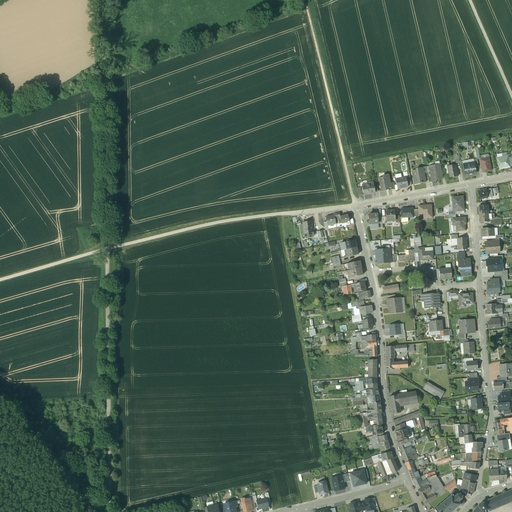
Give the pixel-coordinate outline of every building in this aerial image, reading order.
[(507,157),(497,158),(499,169),(509,167),(507,156),(507,157)] [(491,171),(489,158),(480,160),(482,172),(491,171)] [(474,163),(463,165),(465,174),(476,172),(475,167),(474,163)] [(440,164),(429,166),(431,177),(432,182),(437,181),(436,179),(442,178),(440,164)] [(456,165),(447,167),(449,178),(458,176),(456,165)] [(422,167),(416,169),(416,170),(412,171),(414,183),(420,182),(421,184),(425,183),(424,173),(422,167)] [(383,177),(378,178),(381,192),(386,191),(386,189),(391,188),(391,190),(390,183),(388,174),(383,175),(383,177)] [(406,177),(396,179),(397,189),(408,187),(408,186),(406,177)] [(373,183),(362,185),(364,195),(375,193),(374,192),(373,186),(373,183)] [(486,190),(482,191),(482,190),(478,191),(479,199),(488,197),(486,190)] [(463,196),(452,197),(453,211),(454,211),(455,211),(464,210),(463,196)] [(487,205),(479,206),(479,215),(492,214),(492,211),(489,211),(489,212),(488,212),(487,205)] [(431,206),(418,206),(419,209),(419,214),(427,214),(427,218),(432,218),(431,206)] [(413,208),(401,209),(402,218),(408,218),(413,217),(413,210),(413,208)] [(395,211),(386,211),(386,221),(395,221),(396,221),(395,217),(395,211)] [(378,214),(372,214),(372,215),(369,215),(370,224),(374,224),(374,223),(378,222),(378,224),(378,217),(378,214)] [(492,214),(479,215),(480,222),(489,221),(488,219),(494,218),(494,214),(492,214)] [(334,215),(326,217),(326,218),(327,222),(328,226),(336,224),(335,219),(334,215)] [(340,217),(341,220),(342,224),(347,223),(346,222),(349,221),(348,215),(340,217)] [(456,218),(452,219),(452,226),(456,225),(456,231),(465,231),(464,222),(466,222),(465,218),(456,218)] [(311,222),(303,223),(304,237),(313,236),(311,222)] [(486,228),(482,229),(482,236),(494,235),(493,228),(486,228)] [(325,230),(318,231),(319,238),(324,237),(327,237),(325,230)] [(466,238),(457,239),(458,250),(467,249),(466,238)] [(355,240),(347,242),(344,243),(344,245),(340,246),(341,251),(344,250),(356,247),(355,240)] [(493,242),(485,242),(486,253),(496,252),(499,252),(498,242),(498,241),(493,242)] [(356,247),(344,250),(346,257),(358,255),(356,247)] [(432,251),(424,252),(424,248),(418,248),(418,253),(419,260),(433,259),(432,251)] [(389,249),(376,250),(376,255),(377,255),(378,264),(390,263),(389,249)] [(408,255),(398,256),(398,262),(412,261),(415,261),(414,253),(414,251),(411,252),(411,250),(408,250),(408,255)] [(469,259),(464,260),(464,258),(460,259),(460,260),(459,260),(460,268),(462,268),(463,276),(471,275),(470,270),(469,270),(469,259)] [(494,259),(486,260),(486,267),(487,267),(488,272),(494,272),(501,271),(500,263),(499,263),(499,259),(494,259)] [(358,261),(346,264),(348,271),(361,268),(360,265),(359,265),(358,261)] [(348,271),(347,271),(349,278),(362,275),(361,268),(348,271)] [(450,269),(446,270),(446,269),(440,269),(439,269),(440,280),(440,279),(447,279),(447,278),(451,278),(451,279),(452,279),(451,276),(451,269),(451,268),(450,268),(450,269)] [(495,279),(490,280),(490,282),(487,283),(487,288),(486,288),(486,289),(499,288),(499,285),(498,281),(498,279),(495,279)] [(364,283),(355,284),(356,287),(356,290),(357,292),(366,290),(364,283)] [(398,284),(382,287),(383,293),(399,290),(398,288),(398,284)] [(347,286),(342,287),(344,295),(352,293),(350,285),(347,286)] [(499,288),(486,289),(487,295),(488,295),(489,297),(498,297),(498,292),(499,292),(499,288)] [(370,291),(358,293),(359,299),(371,297),(370,291)] [(438,293),(425,294),(426,301),(427,301),(427,307),(439,306),(438,293)] [(472,293),(458,294),(459,304),(473,303),(472,293)] [(387,299),(387,305),(388,305),(389,313),(402,312),(400,298),(395,298),(387,299)] [(365,306),(359,308),(359,309),(360,314),(372,312),(371,305),(365,306)] [(371,319),(363,321),(364,329),(372,327),(371,319)] [(466,320),(459,321),(460,333),(461,333),(465,333),(475,332),(474,321),(466,322),(466,320)] [(441,321),(433,322),(429,323),(430,332),(439,331),(440,337),(443,337),(442,330),(441,321)] [(400,324),(389,325),(390,335),(398,335),(400,334),(400,324)] [(376,340),(366,341),(366,347),(372,346),(372,349),(376,348),(376,340)] [(468,343),(463,343),(463,344),(464,355),(474,354),(473,342),(468,343)] [(414,344),(406,345),(406,346),(407,346),(407,350),(407,351),(407,352),(414,352),(414,344)] [(394,346),(386,347),(386,359),(395,358),(394,352),(394,347),(394,346)] [(376,348),(372,349),(372,350),(367,351),(367,354),(367,357),(377,357),(376,348)] [(473,362),(466,363),(467,371),(477,370),(477,362),(473,362)] [(511,364),(499,365),(500,377),(506,377),(511,376),(511,364)] [(376,367),(368,367),(368,378),(376,378),(376,367)] [(470,382),(466,382),(466,386),(465,387),(466,390),(467,391),(471,391),(478,390),(478,385),(479,384),(478,381),(470,382)] [(444,392),(427,382),(423,389),(440,399),(444,392)] [(377,388),(369,390),(365,390),(367,397),(379,395),(377,388)] [(416,392),(397,395),(399,407),(418,403),(416,392)] [(367,397),(368,404),(372,403),(380,402),(379,395),(367,397)] [(397,395),(389,396),(392,414),(400,413),(399,407),(397,395)] [(476,399),(471,399),(471,400),(472,409),(482,409),(481,399),(476,399)] [(380,414),(372,415),(372,417),(375,416),(375,418),(373,419),(373,421),(374,425),(381,424),(382,424),(380,414)] [(412,414),(393,421),(394,426),(412,420),(414,419),(412,414)] [(508,418),(495,421),(495,423),(494,423),(496,435),(502,434),(501,430),(504,430),(503,425),(509,424),(508,418)] [(412,420),(403,423),(405,429),(407,428),(408,429),(414,427),(412,420)] [(398,426),(394,427),(395,431),(405,429),(403,423),(398,425),(398,426)] [(374,425),(369,426),(370,432),(372,431),(372,433),(382,431),(381,424),(374,425)] [(470,424),(458,425),(460,444),(468,444),(472,443),(471,435),(470,424)] [(405,429),(395,431),(397,441),(402,440),(410,437),(408,429),(407,428),(405,429)] [(373,436),(369,437),(370,438),(373,450),(380,448),(379,443),(377,437),(384,435),(384,433),(383,434),(373,436)] [(502,434),(496,435),(497,442),(506,440),(510,440),(509,433),(502,434)] [(384,435),(377,437),(379,443),(388,441),(386,435),(384,435)] [(506,440),(497,442),(499,452),(508,450),(506,440)] [(388,441),(379,443),(380,448),(381,451),(390,448),(388,441)] [(482,443),(473,443),(472,443),(468,444),(468,449),(465,449),(465,453),(466,453),(473,453),(480,452),(480,448),(482,448),(482,443)] [(391,451),(381,454),(382,459),(383,462),(387,461),(393,459),(391,451)] [(480,452),(473,453),(472,458),(472,462),(479,463),(480,459),(480,452)] [(407,454),(403,456),(405,462),(411,460),(410,457),(408,453),(407,454)] [(453,455),(450,456),(451,465),(454,464),(454,466),(459,465),(458,460),(454,460),(453,455)] [(393,459),(387,461),(392,473),(398,470),(395,462),(393,459)] [(392,473),(387,461),(383,462),(382,462),(387,475),(392,473)] [(387,475),(382,462),(378,463),(383,477),(387,475)] [(414,472),(413,468),(408,470),(409,473),(412,480),(417,478),(419,477),(418,474),(417,471),(414,472)] [(363,470),(357,472),(360,485),(366,483),(365,479),(363,470)] [(498,470),(489,471),(489,480),(499,480),(498,471),(498,470)] [(506,471),(498,471),(499,480),(507,479),(506,471)] [(353,486),(360,485),(357,472),(350,473),(351,481),(353,486)] [(476,476),(464,473),(463,478),(466,479),(466,480),(468,481),(468,482),(469,482),(472,483),(472,480),(475,481),(476,476)] [(341,476),(332,478),(335,491),(345,489),(343,483),(342,476),(341,476)] [(420,484),(417,478),(412,480),(413,484),(417,490),(421,487),(420,484)] [(428,484),(427,485),(431,490),(440,485),(437,478),(427,481),(428,484)] [(455,480),(442,488),(445,493),(456,485),(455,480)] [(472,483),(469,482),(469,483),(468,482),(468,481),(466,480),(463,480),(461,488),(465,489),(467,490),(473,493),(474,492),(475,484),(472,483)] [(322,482),(317,484),(318,486),(319,493),(320,495),(328,493),(326,484),(323,484),(322,482)] [(427,485),(417,491),(422,500),(426,498),(424,495),(431,490),(427,485)] [(442,488),(434,493),(436,498),(445,493),(442,488)] [(511,489),(483,502),(489,509),(488,510),(489,511),(511,501),(511,489)] [(448,498),(447,497),(447,498),(444,501),(444,500),(443,501),(444,501),(441,504),(440,503),(439,504),(440,504),(437,507),(436,506),(436,507),(435,509),(434,508),(434,509),(434,510),(434,511),(435,510),(436,511),(435,511),(451,511),(452,511),(453,511),(456,508),(456,509),(457,508),(456,508),(459,505),(460,506),(461,505),(462,505),(464,504),(464,502),(462,500),(462,499),(461,499),(462,497),(463,496),(462,496),(460,494),(461,493),(460,493),(460,494),(458,494),(457,493),(454,491),(452,491),(451,492),(451,494),(450,494),(451,495),(448,498)] [(250,499),(246,500),(246,498),(241,500),(244,511),(247,511),(253,511),(252,509),(251,504),(250,500),(250,499)] [(266,498),(257,501),(257,502),(259,509),(268,507),(267,500),(266,498)] [(369,499),(367,499),(367,500),(364,500),(365,503),(367,509),(367,511),(374,510),(373,508),(374,508),(373,504),(371,499),(369,499)] [(229,505),(224,506),(224,507),(225,511),(235,511),(235,508),(234,502),(228,503),(229,505)] [(356,502),(354,503),(354,502),(352,503),(350,504),(351,509),(350,510),(350,511),(358,511),(359,511),(357,505),(356,502)] [(481,511),(485,511),(488,510),(489,509),(483,502),(477,506),(481,511)]
